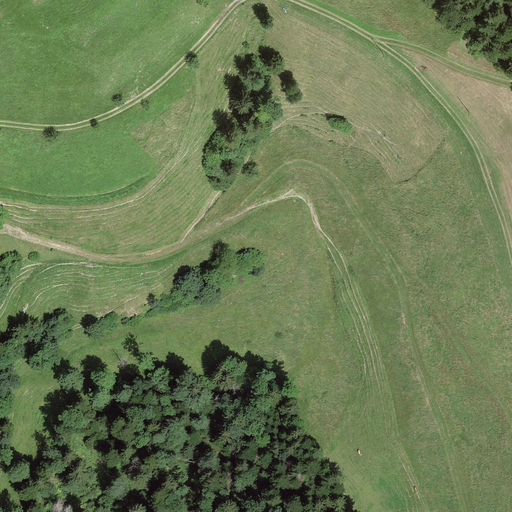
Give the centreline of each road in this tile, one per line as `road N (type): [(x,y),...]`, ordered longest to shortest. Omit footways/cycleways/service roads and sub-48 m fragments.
road 1 (track): [(0,230),(119,257),(167,248),(273,197),(307,198),(322,243),(329,312),(281,418),(301,511)]
road 2 (track): [(511,254),(476,148),(414,69),(371,37),(295,0)]
road 3 (track): [(238,0),(168,78),(117,114),(80,128),(0,124)]
road 4 (track): [(409,274),(511,416)]
road 5 (track): [(0,189),(84,198),(149,176)]
road 6 (track): [(371,37),(511,85)]
